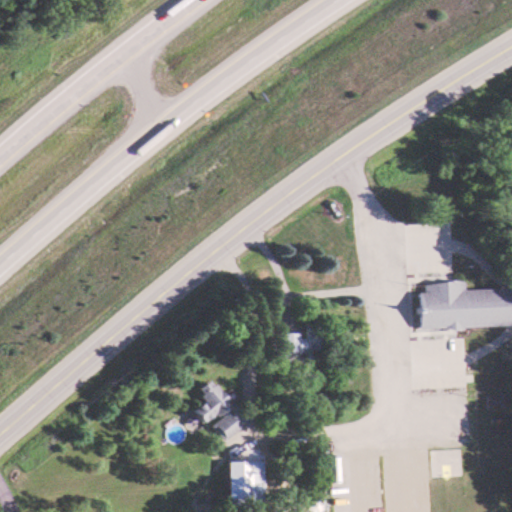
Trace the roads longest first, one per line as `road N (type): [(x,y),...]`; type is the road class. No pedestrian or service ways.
road 1 (tertiary): [(0,428),(322,164),(511,43)]
road 2 (motorway): [(0,259),(166,120),(338,0)]
road 3 (motorway): [(191,0),(0,154)]
